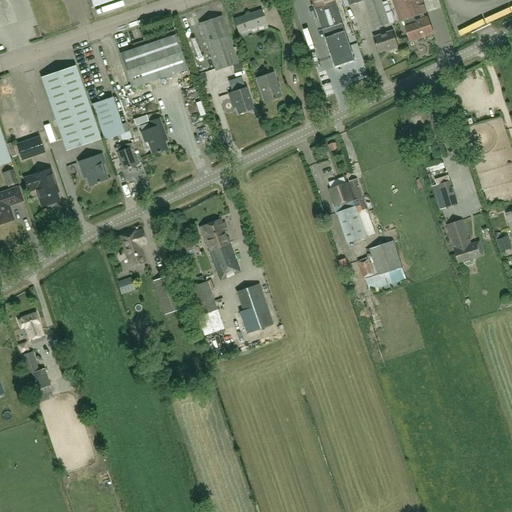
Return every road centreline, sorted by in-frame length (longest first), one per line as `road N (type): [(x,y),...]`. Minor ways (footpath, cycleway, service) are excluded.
road 1 (unclassified): [(0,289),(96,228),(511,33)]
road 2 (unclassified): [(0,63),(185,0)]
